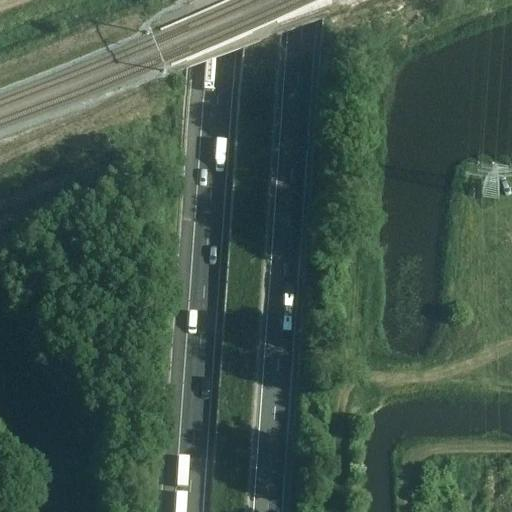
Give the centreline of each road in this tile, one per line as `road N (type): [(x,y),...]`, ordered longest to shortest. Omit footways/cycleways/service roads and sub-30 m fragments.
road 1 (motorway): [(224,0),(188,511)]
road 2 (motorway): [(267,511),(302,0)]
road 3 (track): [(511,340),(431,387),(376,388),(335,406)]
